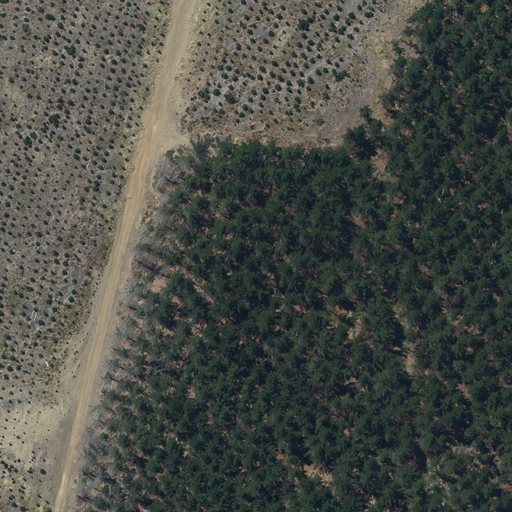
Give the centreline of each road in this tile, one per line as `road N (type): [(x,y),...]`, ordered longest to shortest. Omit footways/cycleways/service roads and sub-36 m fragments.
road 1 (track): [(59,511),(186,0)]
road 2 (track): [(368,144),(435,511)]
road 3 (track): [(154,134),(368,144)]
road 4 (track): [(368,144),(511,131)]
